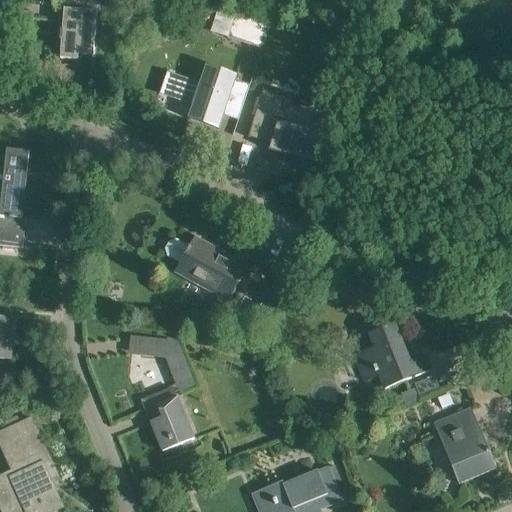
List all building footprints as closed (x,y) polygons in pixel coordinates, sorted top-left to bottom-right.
[(100,0),(64,0),(63,22),(62,21),(60,40),(62,40),(61,53),(94,56),(97,13),(100,13),(100,0)] [(308,13),(306,5),(296,7),(299,15),(308,13)] [(21,12),(19,37),(32,38),(34,13),(21,12)] [(235,15),(228,39),(262,50),(273,15),(235,15)] [(181,79),(174,99),(194,106),(191,114),(219,124),(217,130),(219,130),(224,115),(235,82),(237,77),(235,76),(234,80),(205,71),(200,86),(181,79)] [(314,130),(314,132),(315,132),(313,138),(278,127),(278,124),(277,124),(286,98),(264,91),(270,71),(269,71),(248,138),(249,139),(253,126),(274,133),(268,151),(324,169),(334,137),(314,130)] [(0,184),(3,185),(0,218),(0,246),(23,249),(26,219),(22,218),(29,153),(7,150),(7,155),(0,154),(0,184)] [(228,301),(242,277),(251,260),(237,252),(231,262),(210,250),(211,247),(195,239),(190,248),(177,240),(169,242),(165,250),(168,257),(181,264),(177,273),(228,301)] [(271,286),(262,303),(275,309),(288,286),(277,280),(273,288),(271,286)] [(0,359),(10,360),(15,321),(0,319),(0,359)] [(411,363),(406,351),(395,323),(369,334),(374,348),(354,356),(365,382),(380,376),(386,389),(414,378),(433,371),(427,356),(411,363)] [(185,388),(187,339),(129,338),(129,356),(172,358),(171,388),(185,388)] [(163,453),(182,445),(195,440),(174,389),(142,401),(163,453)] [(452,452),(464,482),(459,484),(459,485),(496,470),(490,454),(491,453),(489,450),(487,451),(471,410),(436,424),(448,454),(452,452)] [(0,481),(0,507),(2,511),(27,511),(26,508),(39,502),(45,511),(50,511),(62,507),(50,480),(58,476),(32,419),(0,433),(0,438),(6,452),(11,450),(22,473),(12,477),(12,476),(0,481)] [(283,482),(253,494),(260,511),(322,511),(320,507),(342,498),(330,468),(285,486),(283,482)]
